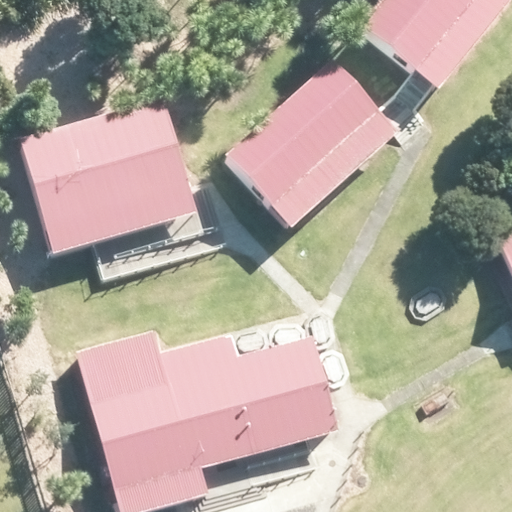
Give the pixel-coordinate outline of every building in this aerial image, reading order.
[(511,3),(511,0),(391,0),(359,40),(434,100),(511,3)] [(397,138),(331,67),(223,169),(290,239),(397,138)] [(158,108),(16,147),(47,264),(189,225),(158,108)] [(511,243),(497,250),(511,286),(511,243)] [(357,402),(336,309),(230,333),(232,340),(163,356),(159,337),(80,355),(116,511),(191,511),(207,508),(199,474),(334,442),(326,409),(357,402)]
